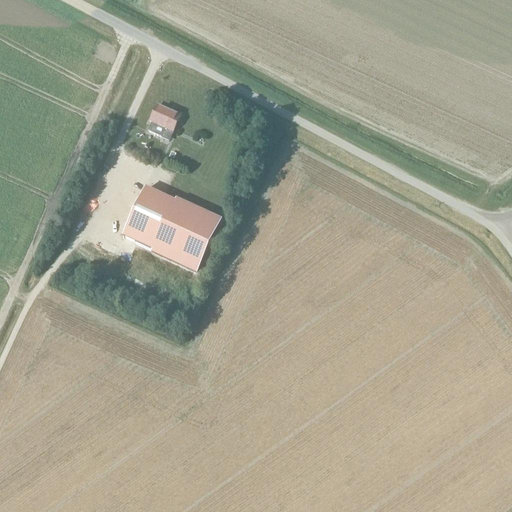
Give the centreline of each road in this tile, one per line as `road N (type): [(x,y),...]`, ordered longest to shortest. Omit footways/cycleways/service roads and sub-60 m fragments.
road 1 (unclassified): [(490,229),(65,0)]
road 2 (track): [(95,242),(62,258),(28,299),(0,361)]
